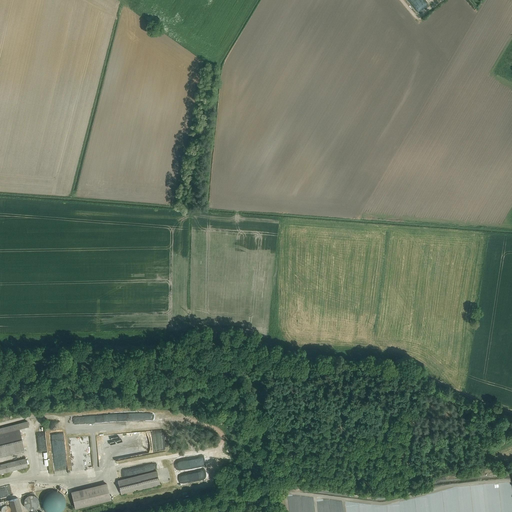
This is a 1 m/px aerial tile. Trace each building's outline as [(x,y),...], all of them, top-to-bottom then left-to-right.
[(0,432),(19,428),(18,427),(29,425),(27,418),(0,424),(0,432)] [(0,432),(0,456),(24,450),(19,428),(0,432)] [(0,473),(27,466),(25,458),(0,464),(0,473)] [(157,471),(118,481),(121,493),(160,484),(157,471)] [(106,484),(71,492),(75,508),(110,499),(106,484)] [(53,491),(51,491),(50,492),(49,492),(47,493),(46,494),(45,495),(44,496),(44,497),(43,498),(43,500),(43,501),(42,502),(43,504),(43,505),(43,506),(44,508),(44,509),(45,510),(46,511),(47,511),(60,511),(62,511),(63,510),(64,509),(64,508),(65,507),(65,505),(66,504),(66,503),(66,501),(65,500),(65,498),(64,497),(64,496),(63,495),(62,494),(61,493),(59,492),(58,491),(57,491),(55,491),(54,491),(53,491)] [(27,509),(29,510),(32,510),(34,509),(36,508),(38,506),(39,504),(39,502),(39,499),(38,497),(36,496),(33,495),(31,494),(28,495),(26,497),(24,499),(24,502),(24,504),(25,507),(27,509)] [(21,511),(18,498),(9,500),(12,511),(21,511)]
